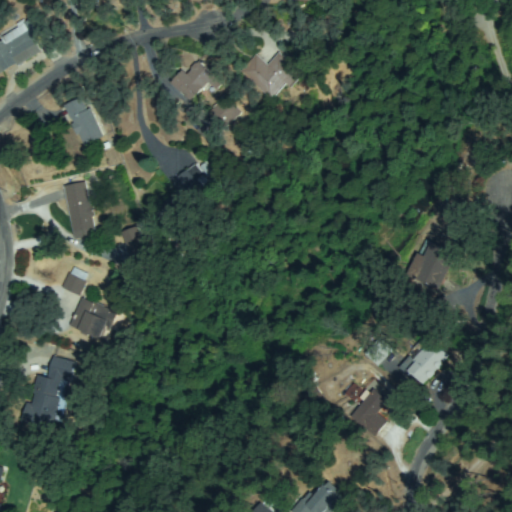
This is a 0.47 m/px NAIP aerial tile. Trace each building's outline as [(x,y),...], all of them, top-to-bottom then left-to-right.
[(38,52),(0,75),(0,42),(39,18),(46,29),(30,40),(38,52)] [(243,72),(257,58),(267,67),(279,54),(302,76),(293,86),(288,81),(271,99),(243,72)] [(177,81),(202,61),(222,85),(219,88),(213,80),(192,98),(177,81)] [(102,136),(88,144),(66,107),(80,99),(102,136)] [(244,116),(231,131),(211,114),(224,99),(244,116)] [(190,196),(179,175),(192,168),(203,188),(190,196)] [(461,181),(468,182),(467,199),(460,198),(461,181)] [(95,234),(78,238),(67,188),(85,184),(95,234)] [(182,229),(174,219),(163,227),(152,213),(179,193),(204,227),(183,243),(176,234),(182,229)] [(138,227),(146,250),(133,255),(124,233),(138,227)] [(457,259),(434,291),(409,273),(432,241),(457,259)] [(86,282),(81,293),(67,286),(73,275),(86,282)] [(455,312),(447,320),(434,305),(442,298),(455,312)] [(84,300),(116,313),(105,339),(73,325),(84,300)] [(367,353),(381,339),(393,351),(379,365),(367,353)] [(404,368),(429,340),(448,357),(423,385),(404,368)] [(100,352),(106,371),(92,375),(87,356),(100,352)] [(50,379),(56,359),(75,364),(70,380),(64,379),(51,429),(27,423),(39,379),(32,377),(32,375),(50,379)] [(314,411),(303,395),(314,387),(325,403),(314,411)] [(377,415),(386,421),(376,435),(353,418),(372,391),(386,401),(377,415)] [(294,511),(293,511),(303,500),(310,506),(328,485),(344,499),(332,511),(294,511)]
